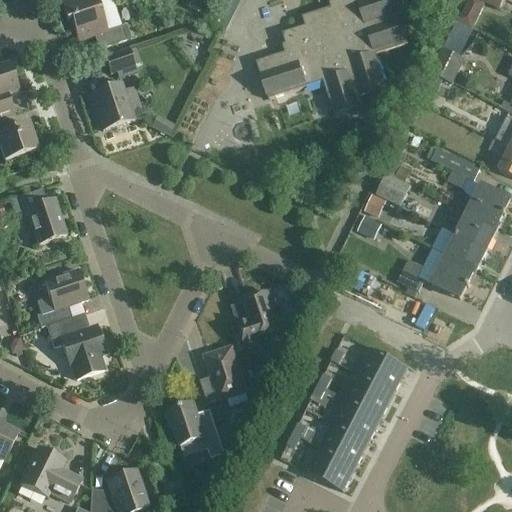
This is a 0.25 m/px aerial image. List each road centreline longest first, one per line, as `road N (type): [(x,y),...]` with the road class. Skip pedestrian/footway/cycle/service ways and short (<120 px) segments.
road 1 (residential): [(72,169),(133,360),(147,370)]
road 2 (residential): [(361,213),(325,290),(216,239)]
road 3 (residential): [(147,370),(118,414),(83,423),(0,380)]
road 4 (residential): [(0,34),(20,34),(36,54),(72,169)]
road 5 (residential): [(363,511),(442,365)]
road 6 (residential): [(216,239),(72,169)]
road 7 (residential): [(147,370),(216,239)]
